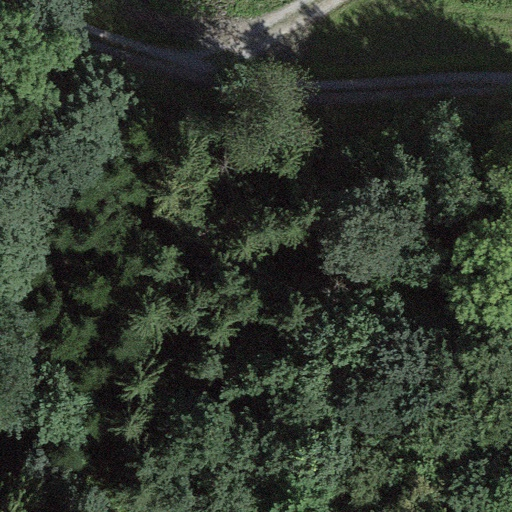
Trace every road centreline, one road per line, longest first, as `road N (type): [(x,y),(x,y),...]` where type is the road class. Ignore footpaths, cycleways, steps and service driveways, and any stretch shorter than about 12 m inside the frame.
road 1 (track): [(0,13),(176,68),(341,94),(408,84),(511,89)]
road 2 (track): [(325,0),(176,68)]
